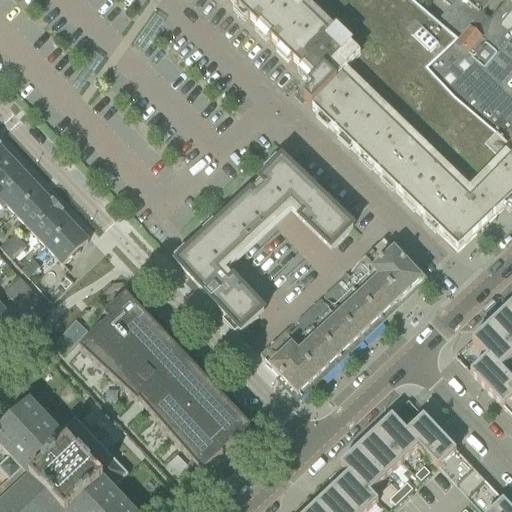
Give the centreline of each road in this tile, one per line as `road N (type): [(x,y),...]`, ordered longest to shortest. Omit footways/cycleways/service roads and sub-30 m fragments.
road 1 (residential): [(305,458),(0,125)]
road 2 (residential): [(511,468),(410,359)]
road 3 (tertiary): [(305,458),(410,359)]
road 4 (tertiary): [(410,359),(511,263)]
